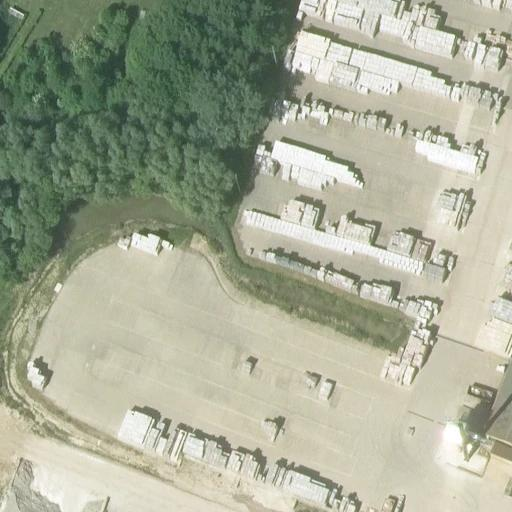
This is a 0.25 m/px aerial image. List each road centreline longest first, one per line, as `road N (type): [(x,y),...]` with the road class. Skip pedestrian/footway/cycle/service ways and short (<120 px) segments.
road 1 (unknown): [(511,156),(405,439)]
road 2 (unknown): [(511,503),(405,439)]
